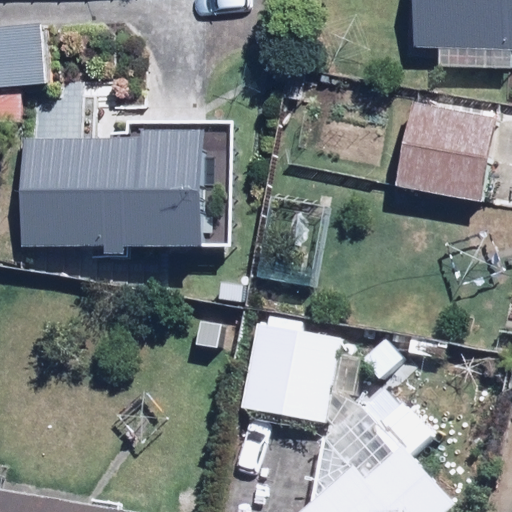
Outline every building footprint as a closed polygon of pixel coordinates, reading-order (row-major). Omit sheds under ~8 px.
[(511,0),(434,0),(433,37),(457,39),(456,72),(511,75),(511,0)] [(59,27),(0,26),(0,83),(58,83),(59,27)] [(510,109),(424,101),(415,191),(501,199),(510,109)] [(41,159),(40,239),(251,241),(252,119),(141,119),(141,138),(74,137),(74,159),(41,159)] [(353,324),(267,316),(258,407),(344,415),(353,324)] [(463,511),(473,505),(422,443),(376,480),(368,471),(317,511),(463,511)] [(176,511),(8,484),(3,511),(176,511)]
